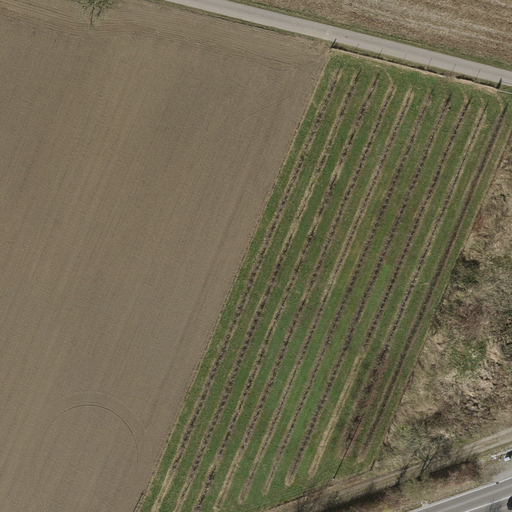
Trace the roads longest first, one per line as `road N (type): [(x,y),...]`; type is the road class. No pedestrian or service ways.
road 1 (track): [(196,0),(511,79)]
road 2 (track): [(303,511),(511,437)]
